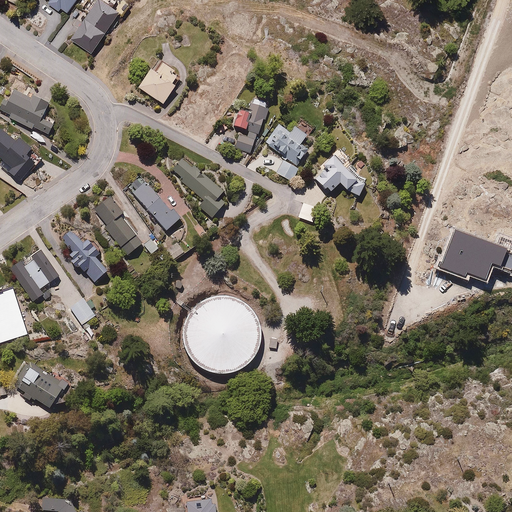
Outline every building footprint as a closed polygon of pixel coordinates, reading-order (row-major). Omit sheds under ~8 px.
[(51,0),(49,3),(60,12),(63,8),(68,12),(77,0),(51,0)] [(114,6),(117,1),(116,0),(96,0),(72,38),(95,52),(122,11),(114,6)] [(151,71),(139,88),(164,105),(176,88),(173,86),(180,76),(164,64),(156,74),(151,71)] [(25,95),(10,88),(0,108),(0,109),(11,116),(10,119),(33,130),(34,128),(49,136),(56,123),(46,118),(52,104),(37,97),(39,95),(28,89),(25,95)] [(253,154),(273,106),(257,99),(251,115),(240,111),(234,126),(243,130),(236,147),(253,154)] [(282,124),(267,143),(298,167),(311,150),(305,146),(311,138),(299,128),(295,133),(282,124)] [(0,132),(0,157),(12,169),(8,173),(19,183),(37,163),(28,155),(33,149),(20,139),(18,142),(3,129),(0,132)] [(344,168),(334,156),(323,168),(326,170),(317,180),(334,195),(343,186),(349,192),(361,196),(368,179),(360,176),(348,164),(344,168)] [(225,193),(183,157),(170,172),(204,201),(199,206),(214,219),(227,203),(221,198),(225,193)] [(299,170),(284,160),(277,173),(292,182),(299,170)] [(146,183),(134,194),(168,230),(180,219),(146,183)] [(106,226),(104,228),(127,257),(143,244),(120,216),(123,214),(109,197),(93,210),(106,226)] [(319,207),(306,202),(300,219),(313,224),(319,207)] [(79,271),(83,267),(95,281),(107,271),(95,257),(99,253),(88,240),(84,244),(71,229),(61,237),(73,251),(67,257),(79,271)] [(496,243),(455,229),(440,269),(469,279),(470,275),(488,281),(493,267),(511,272),(511,239),(499,235),(496,243)] [(20,261),(10,268),(34,302),(45,295),(42,290),(60,277),(40,249),(30,256),(32,259),(24,265),(20,261)] [(239,266),(234,259),(223,266),(228,273),(239,266)] [(0,344),(28,335),(13,288),(0,292),(0,344)] [(216,375),(222,376),(236,373),(243,371),(253,362),(260,350),(263,336),(262,329),(258,316),(254,310),(243,301),(237,298),(223,296),(210,298),(198,305),(193,310),(186,322),(183,335),(185,349),(192,361),(203,370),(216,375)] [(83,299),(70,308),(81,325),(95,316),(83,299)] [(280,338),(271,337),(270,349),(279,350),(280,338)] [(66,385),(29,364),(15,387),(52,408),(66,385)] [(42,499),(41,510),(54,511),(74,511),(73,509),(63,501),(42,499)] [(212,502),(189,503),(189,511),(217,511),(218,506),(212,506),(212,502)]
